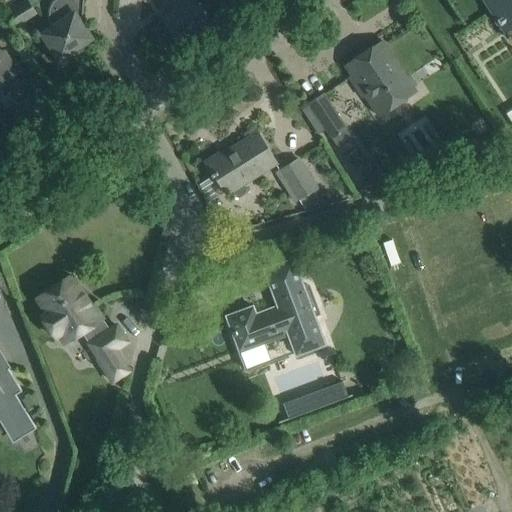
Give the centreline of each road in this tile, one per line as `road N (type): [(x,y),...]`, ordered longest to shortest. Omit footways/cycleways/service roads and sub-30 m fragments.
road 1 (residential): [(155,511),(137,471),(135,384),(188,213),(152,132),(151,106)]
road 2 (residential): [(151,106),(311,0)]
road 3 (residential): [(0,207),(151,106)]
